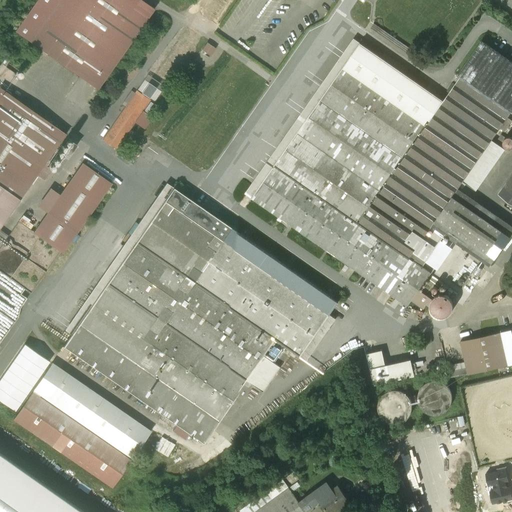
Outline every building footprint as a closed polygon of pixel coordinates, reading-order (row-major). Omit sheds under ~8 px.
[(37,0),(15,31),(32,43),(61,0),(37,0)] [(142,0),(61,0),(32,43),(98,89),(155,9),(142,0)] [(213,0),(203,15),(216,24),(232,0),(213,0)] [(418,55),(374,24),(371,29),(415,60),(418,55)] [(187,28),(153,77),(166,87),(200,37),(187,28)] [(444,101),(356,40),(247,195),(252,198),(275,166),(298,132),(321,99),(392,149),(395,145),(404,151),(401,155),(405,157),(421,134),(444,101)] [(207,41),(202,48),(211,54),(215,47),(207,41)] [(511,61),(482,41),(459,74),(511,111),(511,61)] [(511,112),(511,111),(461,76),(444,101),(421,134),(472,169),(500,129),(508,118),(511,112)] [(66,134),(0,87),(0,185),(20,200),(66,134)] [(137,91),(103,140),(116,149),(150,100),(137,91)] [(392,149),(321,99),(298,132),(381,191),(405,157),(401,155),(392,149)] [(511,120),(508,118),(500,129),(505,132),(511,122),(511,120)] [(381,191),(298,132),(275,166),(358,224),(381,191)] [(381,191),(358,224),(400,253),(409,259),(409,258),(414,252),(432,226),(458,189),(464,181),(472,169),(421,134),(405,157),(381,191)] [(507,136),(505,137),(501,135),(498,139),(502,142),(502,144),(503,147),(505,149),(507,150),(510,150),(511,149),(511,137),(510,136),(507,136)] [(68,137),(57,153),(62,157),(73,141),(68,137)] [(404,151),(395,145),(392,149),(401,155),(404,151)] [(55,155),(47,166),(53,170),(61,159),(55,155)] [(83,163),(48,212),(78,232),(112,183),(83,163)] [(358,224),(275,166),(252,198),(391,295),(409,270),(395,260),(400,253),(358,224)] [(511,176),(499,194),(511,203),(511,176)] [(0,227),(20,200),(0,185),(0,227)] [(231,228),(174,187),(107,283),(164,323),(247,381),(265,356),(276,340),(301,357),(339,302),(231,228)] [(511,235),(511,227),(458,189),(432,226),(457,243),(490,266),(511,235)] [(61,251),(19,221),(0,248),(0,271),(31,293),(61,251)] [(457,243),(432,226),(414,252),(439,270),(457,243)] [(409,259),(400,253),(395,260),(409,270),(414,262),(409,258),(409,259)] [(409,270),(391,295),(393,296),(391,298),(395,301),(396,299),(408,307),(412,301),(419,290),(431,273),(414,262),(409,270)] [(164,323),(107,283),(78,325),(135,364),(164,323)] [(453,292),(443,284),(439,290),(449,297),(453,292)] [(433,300),(419,290),(412,301),(424,310),(427,305),(431,308),(431,307),(431,306),(431,304),(431,303),(432,302),(432,301),(433,300)] [(453,304),(451,300),(449,298),(447,296),(445,296),(442,295),(438,296),(434,298),(432,302),(431,306),(431,310),(433,314),(437,316),(441,318),(445,317),(449,315),(452,312),(453,308),(453,304)] [(247,381),(164,323),(135,364),(219,422),(247,381)] [(135,364),(78,325),(63,346),(204,443),(219,422),(135,364)] [(501,332),(461,341),(468,375),(508,366),(501,332)] [(25,346),(0,381),(0,402),(15,413),(50,364),(25,346)] [(265,356),(247,381),(264,392),(281,368),(265,356)] [(410,358),(369,366),(372,384),(414,376),(410,358)] [(151,431),(52,363),(34,389),(32,392),(14,419),(113,487),(131,461),(39,397),(40,394),(133,458),(151,431)] [(429,413),(436,415),(442,414),(448,412),(452,407),(455,400),(454,394),(451,387),(446,383),(440,381),(437,381),(435,381),(432,381),(425,384),(421,389),(418,396),(419,403),(423,409),(429,413)] [(411,413),(412,407),(411,400),(407,395),(401,391),(395,390),(388,392),(383,395),(379,401),(378,408),(380,414),(383,419),(389,423),(396,424),(402,423),(408,419),(411,413)] [(83,511),(0,453),(0,511),(83,511)] [(284,480),(241,511),(242,511),(305,511),(307,511),(300,503),(284,480)] [(333,490),(327,483),(300,503),(306,511),(320,501),(328,511),(337,511),(351,502),(339,486),(333,490)]
